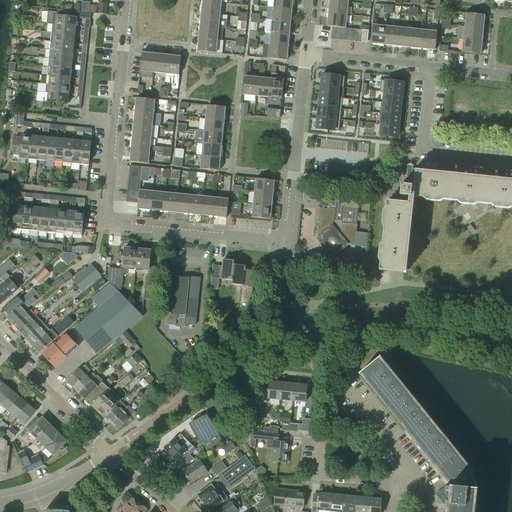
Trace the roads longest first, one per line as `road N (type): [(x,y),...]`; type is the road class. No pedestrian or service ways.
road 1 (residential): [(286,242),(109,222),(126,0)]
road 2 (residential): [(511,335),(385,324),(304,328),(288,296),(286,242)]
road 3 (residential): [(511,76),(310,55)]
road 4 (residential): [(286,242),(310,55)]
road 5 (residential): [(0,340),(113,452)]
road 6 (residential): [(391,511),(392,489),(315,480),(318,441)]
road 7 (residential): [(0,504),(61,483),(113,452)]
